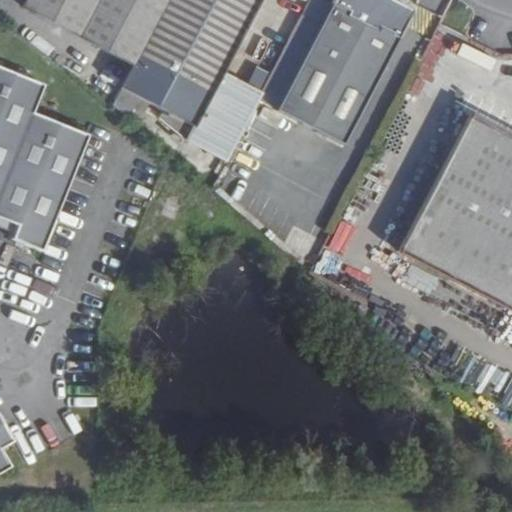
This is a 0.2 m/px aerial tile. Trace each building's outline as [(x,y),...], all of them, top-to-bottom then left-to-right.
[(25,0),(21,9),(133,67),(168,0),(25,0)] [(222,72),(259,0),(168,0),(133,67),(124,85),(113,106),(137,126),(152,99),(165,105),(157,118),(186,142),(227,162),(262,94),(222,72)] [(407,4),(399,0),(333,0),(278,109),(344,144),(410,18),(407,4)] [(263,88),(270,72),(255,66),(248,82),(263,88)] [(0,225),(14,231),(9,245),(40,257),(53,227),(52,226),(86,142),(37,122),(48,94),(0,74),(0,225)] [(511,139),(470,117),(397,253),(511,313),(511,139)] [(0,476),(5,474),(0,464),(0,453),(9,449),(0,433),(0,476)]
